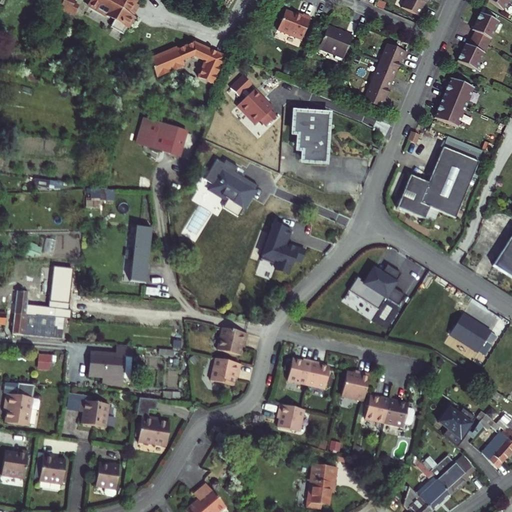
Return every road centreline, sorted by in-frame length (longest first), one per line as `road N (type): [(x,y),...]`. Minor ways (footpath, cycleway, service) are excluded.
road 1 (residential): [(453,0),(365,216)]
road 2 (residential): [(365,216),(511,310)]
road 3 (residential): [(365,216),(270,333)]
road 4 (residential): [(270,333),(252,399),(196,431)]
road 5 (residential): [(270,333),(394,359)]
